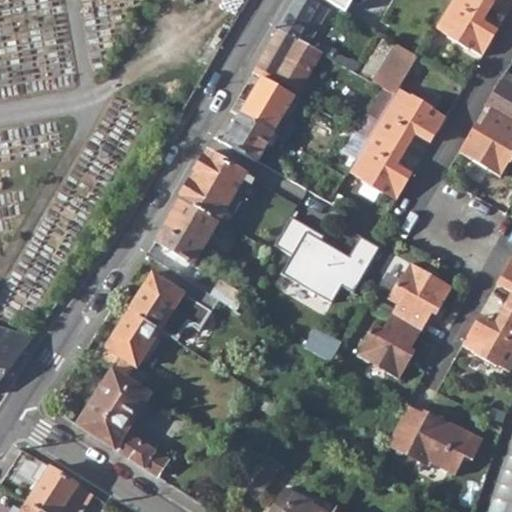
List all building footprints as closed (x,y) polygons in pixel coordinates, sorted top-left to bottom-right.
[(294,0),(278,28),(299,40),(310,21),(320,3),(314,0),(294,0)] [(327,0),(343,10),(348,0),(327,0)] [(485,0),(450,0),(435,27),(449,34),(447,37),(468,49),(469,47),(482,54),(491,41),(484,37),(492,25),(483,20),(478,17),(488,1),(485,0)] [(483,20),(492,3),(488,1),(478,17),(483,20)] [(330,9),(320,3),(310,21),(320,26),(330,9)] [(492,25),(484,37),(491,41),(498,29),(492,25)] [(320,52),(299,40),(278,28),(253,71),(267,79),(290,93),(295,96),(320,52)] [(383,89),(392,93),(413,58),(400,49),(378,86),(383,89)] [(255,89),(248,102),(241,114),(278,136),(288,142),(296,129),(281,120),(295,96),(290,93),(267,79),(259,91),(255,89)] [(511,86),(500,80),(486,105),(491,109),(511,120),(511,86)] [(395,95),(374,129),(402,145),(411,130),(415,133),(424,139),(431,127),(437,130),(446,116),(433,109),(434,107),(399,88),(395,95)] [(392,93),(383,89),(357,132),(369,138),(374,129),(395,95),(392,93)] [(240,115),(241,114),(248,102),(238,96),(231,110),(240,115)] [(474,157),(489,167),(488,169),(500,175),(508,160),(511,162),(511,159),(511,141),(510,141),(511,138),(511,137),(511,120),(491,109),(480,127),(479,127),(472,136),(469,134),(459,151),(472,159),(474,157)] [(225,141),(258,160),(270,139),(275,142),(278,136),(241,114),(240,115),(225,141)] [(475,124),(469,134),(472,136),(479,127),(475,124)] [(431,127),(424,139),(430,142),(437,130),(431,127)] [(361,179),(383,192),(385,191),(397,198),(405,185),(399,182),(407,169),(397,163),(393,161),(402,145),(374,129),(369,138),(358,156),(350,170),(363,177),(361,179)] [(411,130),(402,145),(407,148),(415,133),(411,130)] [(346,150),(358,156),(369,138),(357,132),(346,150)] [(397,163),(407,148),(402,145),(393,161),(397,163)] [(179,197),(218,221),(219,220),(226,207),(235,212),(254,180),(206,151),(179,197)] [(405,185),(413,172),(407,169),(399,182),(405,185)] [(154,241),(194,264),(218,221),(179,197),(154,241)] [(357,292),(380,245),(361,236),(354,251),(289,219),(276,246),(292,254),(283,273),(336,299),(343,285),(357,292)] [(189,304),(237,334),(249,315),(237,309),(212,293),(159,261),(130,308),(161,329),(181,299),(189,304)] [(392,314),(420,330),(431,310),(433,312),(438,302),(442,304),(451,287),(439,278),(438,281),(421,271),(423,268),(409,261),(392,293),(400,298),(392,314)] [(504,283),(510,272),(505,269),(498,280),(504,283)] [(220,280),(212,293),(237,309),(245,296),(220,280)] [(170,334),(189,304),(181,299),(161,329),(170,334)] [(438,302),(433,312),(436,315),(442,304),(438,302)] [(500,323),(509,306),(504,303),(495,320),(500,323)] [(465,339),(499,360),(500,358),(511,365),(511,307),(509,306),(500,323),(495,320),(486,315),(480,327),(474,324),(465,339)] [(137,366),(161,329),(130,308),(106,346),(108,348),(101,360),(112,367),(127,377),(134,365),(137,366)] [(481,312),(474,324),(480,327),(486,315),(481,312)] [(358,354),(389,368),(389,371),(401,378),(411,360),(407,358),(413,348),(410,347),(420,330),(392,314),(384,329),(375,323),(358,354)] [(261,322),(249,315),(237,334),(235,338),(247,345),(261,322)] [(283,335),(331,362),(341,343),(316,329),(313,336),(290,323),(283,335)] [(0,380),(33,337),(0,327),(0,380)] [(413,348),(407,358),(411,360),(417,350),(413,348)] [(167,459),(155,451),(125,433),(130,425),(150,392),(127,377),(112,367),(76,424),(157,476),(167,459)] [(483,439),(434,416),(431,420),(424,416),(424,414),(407,406),(387,445),(405,453),(407,450),(456,474),(465,455),(473,459),(483,439)] [(424,416),(431,420),(434,416),(426,412),(424,414),(424,416)] [(159,444),(130,425),(125,433),(155,451),(159,444)] [(511,511),(511,442),(491,511),(511,511)] [(234,476),(245,484),(259,463),(247,455),(234,476)] [(274,473),(259,463),(245,484),(242,489),(258,499),(274,473)] [(49,468),(27,502),(43,511),(80,511),(92,495),(49,468)] [(324,511),(283,487),(267,511),(324,511)] [(43,511),(27,502),(20,511),(43,511)]
